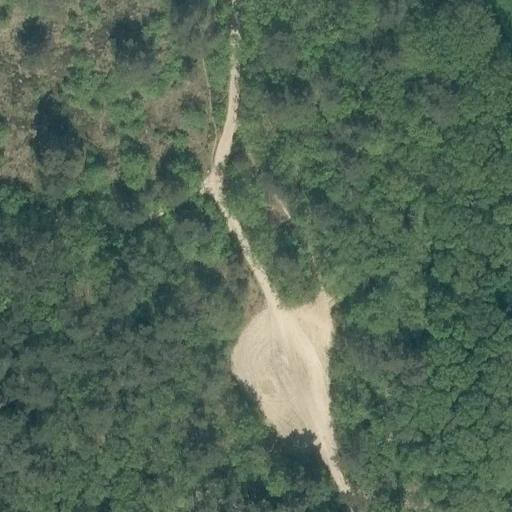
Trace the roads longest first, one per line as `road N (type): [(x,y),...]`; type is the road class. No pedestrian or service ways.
road 1 (track): [(238,0),(233,114),(219,186),(314,375),(331,458),(356,511)]
road 2 (track): [(218,175),(171,212),(104,223),(0,205)]
